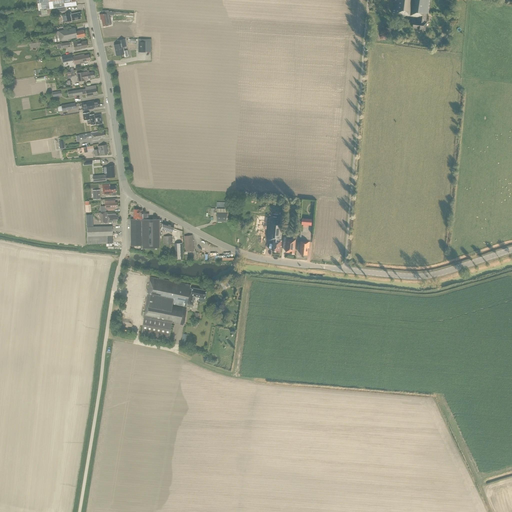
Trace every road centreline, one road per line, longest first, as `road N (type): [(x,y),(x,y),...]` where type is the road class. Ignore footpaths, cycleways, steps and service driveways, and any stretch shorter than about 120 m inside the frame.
road 1 (tertiary): [(511,249),(424,276),(272,260),(219,243),(128,192)]
road 2 (unclassified): [(128,192),(78,511)]
road 3 (tertiary): [(128,192),(90,0)]
road 4 (track): [(105,336),(254,376)]
